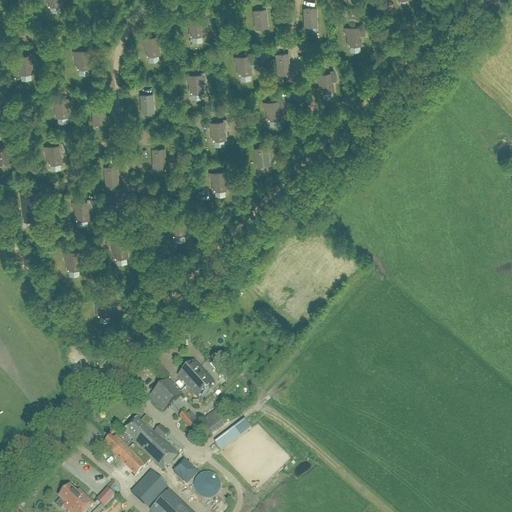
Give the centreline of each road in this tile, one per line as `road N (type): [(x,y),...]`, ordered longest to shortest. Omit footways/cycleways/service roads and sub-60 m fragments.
road 1 (tertiary): [(0,487),(486,0)]
road 2 (track): [(0,227),(101,385)]
